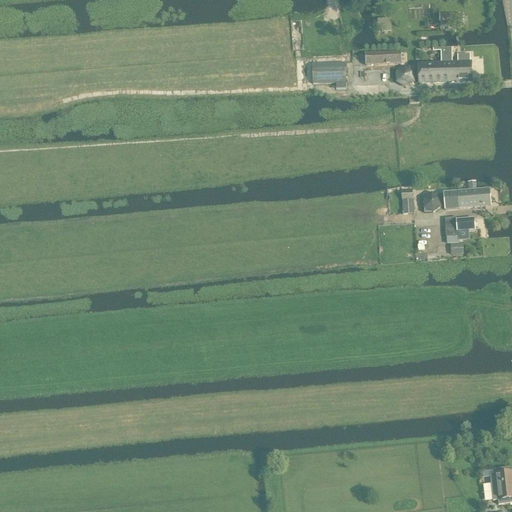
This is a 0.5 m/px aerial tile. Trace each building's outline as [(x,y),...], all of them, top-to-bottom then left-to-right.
[(459,13),(439,15),(440,24),(451,23),(458,23),(458,25),(464,25),(463,15),(459,15),(459,13)] [(378,21),(379,33),(391,32),(391,20),(378,21)] [(419,85),(453,84),(452,64),(452,56),(452,51),(452,50),(452,49),(452,48),(445,48),(444,48),(433,49),(433,52),(441,52),(441,61),(441,65),(418,66),(419,85)] [(365,55),(365,56),(366,66),(402,65),(401,53),(365,55)] [(452,64),(453,84),(471,83),(470,64),(470,56),(460,57),(460,64),(452,64)] [(346,90),(345,64),(312,65),(313,85),(336,84),(336,91),(346,90)] [(469,193),(460,193),(457,194),(444,195),(445,211),(490,208),(489,191),(476,192),(475,183),(468,184),(469,193)] [(402,191),(403,216),(414,215),(413,190),(402,191)] [(424,210),(434,214),(442,208),(441,198),(432,194),(423,200),(424,210)] [(457,219),(446,219),(446,238),(447,238),(458,238),(458,232),(458,227),(457,221),(457,219)] [(474,220),(457,221),(458,227),(458,232),(475,231),(474,220)] [(463,244),(452,245),(452,256),(463,256),(463,244)] [(493,502),(498,502),(499,506),(511,504),(511,473),(511,474),(511,469),(494,471),(495,475),(490,476),(493,502)]
